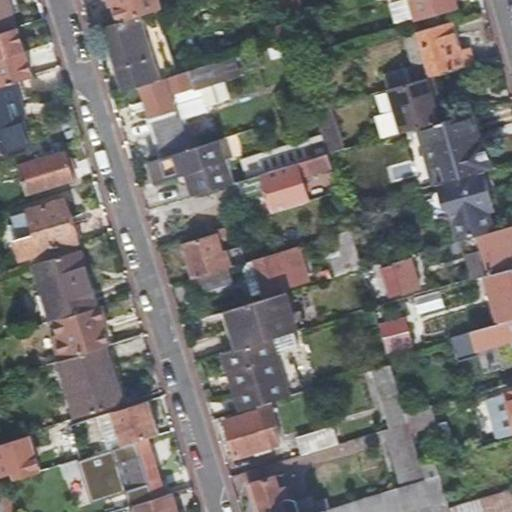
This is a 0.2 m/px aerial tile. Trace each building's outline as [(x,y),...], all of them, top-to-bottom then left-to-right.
[(0,0),(0,33),(17,28),(7,0),(0,0)] [(101,0),(107,21),(135,13),(130,0),(101,0)] [(302,17),(297,0),(281,0),(287,21),(302,17)] [(415,19),(409,0),(406,0),(390,5),(396,24),(415,19)] [(456,9),(453,0),(409,0),(415,19),(415,21),(456,9)] [(156,12),(105,29),(125,93),(140,88),(177,76),(175,70),(168,71),(165,64),(155,67),(144,27),(159,22),(156,12)] [(459,52),(451,23),(417,33),(430,79),(432,78),(473,67),(468,50),(459,52)] [(293,40),(289,25),(273,29),(278,45),(293,40)] [(0,59),(24,51),(17,28),(0,33),(0,59)] [(24,51),(0,59),(0,85),(12,82),(32,76),(24,51)] [(315,62),(301,66),(314,112),(329,107),(315,62)] [(216,64),(177,76),(140,88),(161,154),(186,146),(172,96),(220,80),(216,64)] [(432,78),(430,79),(426,80),(432,102),(438,100),(432,78)] [(432,102),(426,80),(388,91),(400,134),(419,128),(438,123),(432,102)] [(12,82),(0,85),(0,150),(5,153),(27,146),(19,120),(24,119),(18,100),(12,82)] [(444,121),(438,100),(432,102),(438,123),(444,121)] [(329,107),(314,112),(321,133),(327,155),(342,150),(329,107)] [(482,143),(473,113),(465,115),(474,146),(482,143)] [(465,115),(444,121),(438,123),(419,128),(430,167),(432,166),(440,164),(443,175),(445,184),(482,173),(482,171),(489,168),(482,143),(474,146),(465,115)] [(327,155),(321,133),(254,155),(261,175),(327,155)] [(218,142),(192,150),(193,154),(152,166),(157,182),(187,173),(195,197),(231,185),(218,142)] [(65,152),(27,164),(36,193),(74,181),(65,152)] [(327,155),(261,175),(238,183),(243,200),(268,193),(274,213),(317,199),(316,194),(305,196),(299,178),(331,169),(327,155)] [(432,166),(430,167),(436,186),(445,184),(443,175),(440,164),(432,166)] [(484,178),(482,173),(445,184),(436,186),(434,187),(436,192),(432,199),(435,207),(450,215),(452,224),(458,243),(480,236),(494,232),(488,212),(486,205),(492,203),(488,192),(484,178)] [(15,240),(21,259),(76,242),(81,237),(78,225),(71,224),(64,200),(24,213),(24,214),(10,218),(12,225),(11,226),(15,240)] [(494,211),(492,203),(486,205),(488,212),(494,211)] [(249,231),(246,222),(229,227),(232,236),(249,231)] [(511,268),(511,227),(494,232),(480,236),(491,275),(511,268)] [(362,270),(350,232),(336,237),(343,259),(332,263),(337,278),(362,270)] [(194,280),(231,269),(226,253),(220,254),(215,237),(184,246),(194,280)] [(308,282),(298,248),(289,251),(253,262),(263,295),(263,296),(308,282)] [(79,250),(33,265),(43,298),(53,295),(61,318),(67,316),(76,313),(97,307),(79,250)] [(386,298),(418,289),(410,261),(378,270),(386,298)] [(263,295),(253,262),(242,265),(252,298),(263,295)] [(511,320),(511,268),(491,275),(484,277),(498,324),(511,320)] [(194,280),(190,281),(195,296),(235,283),(231,269),(194,280)] [(472,280),(404,299),(406,305),(410,319),(477,299),(472,280)] [(300,331),(288,293),(222,314),(234,352),(272,340),(277,338),(300,331)] [(43,298),(50,321),(52,320),(61,318),(53,295),(43,298)] [(70,357),(105,346),(109,344),(102,322),(106,321),(101,305),(97,307),(76,313),(67,316),(61,318),(52,320),(57,335),(52,337),(60,360),(70,357)] [(393,320),(378,325),(387,355),(418,347),(410,319),(406,305),(391,309),(393,320)] [(511,320),(498,324),(450,338),(456,361),(477,355),(476,350),(511,340),(511,320)] [(295,396),(277,338),(272,340),(289,397),(295,396)] [(234,352),(223,355),(228,373),(233,372),(245,411),(259,407),(270,403),(289,397),(272,340),(234,352)] [(59,361),(77,418),(123,403),(105,346),(70,357),(60,360),(59,361)] [(390,366),(373,371),(381,399),(399,394),(390,366)] [(233,372),(228,373),(240,413),(245,411),(233,372)] [(497,438),(511,433),(511,392),(509,393),(487,399),(497,438)] [(405,413),(399,394),(381,399),(390,428),(407,422),(405,413)] [(121,446),(147,438),(157,435),(147,401),(97,417),(100,428),(115,424),(117,430),(121,446)] [(277,427),(270,403),(259,407),(260,412),(225,424),(235,458),(279,445),(273,428),(277,427)] [(430,406),(405,413),(407,422),(411,432),(434,426),(430,406)] [(407,422),(390,428),(384,430),(400,488),(423,481),(419,465),(411,432),(407,422)] [(115,424),(100,428),(108,450),(112,449),(121,446),(117,430),(115,424)] [(52,454),(56,467),(79,459),(73,438),(70,427),(62,429),(64,434),(59,436),(63,448),(58,450),(58,452),(52,454)] [(297,438),(302,456),(338,444),(332,427),(297,438)] [(28,436),(6,443),(4,444),(4,445),(0,446),(0,478),(11,475),(13,480),(40,472),(28,436)] [(449,476),(445,458),(434,461),(439,479),(449,476)] [(434,461),(419,465),(423,481),(400,488),(332,510),(325,511),(410,511),(445,502),(439,479),(434,461)] [(129,464),(117,468),(125,492),(127,491),(137,488),(129,464)] [(249,487),(256,511),(284,511),(281,502),(288,500),(285,489),(278,492),(274,479),(249,487)] [(4,483),(0,484),(0,505),(2,511),(12,511),(14,511),(4,483)] [(511,511),(511,490),(448,510),(448,511),(511,511)] [(164,495),(132,505),(133,511),(176,511),(171,493),(164,495)] [(309,511),(325,511),(332,510),(329,500),(308,506),(309,511)]
